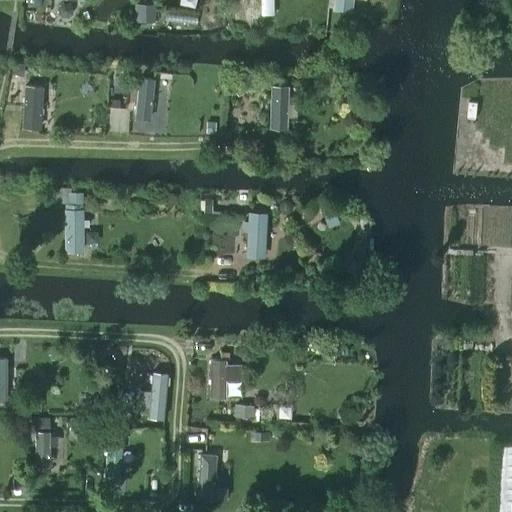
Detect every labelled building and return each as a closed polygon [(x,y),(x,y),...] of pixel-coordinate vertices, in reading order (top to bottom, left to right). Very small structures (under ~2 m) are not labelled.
[(272,0),(260,0),(260,16),(273,16),(272,0)] [(336,0),(335,8),(349,10),(350,0),(336,0)] [(134,3),(133,21),(155,21),(155,3),(134,3)] [(59,11),(59,14),(59,16),(61,19),(63,20),(66,21),(68,20),(71,19),(72,16),(73,14),(72,11),(71,9),(68,7),(66,7),(63,7),(61,9),(59,11)] [(242,10),(234,10),(234,20),(242,20),(242,10)] [(46,19),(45,23),(46,26),(50,28),(53,26),(55,23),(53,19),(50,18),(46,19)] [(140,77),(135,117),(150,118),(155,79),(140,77)] [(244,80),(234,86),(238,93),(248,87),(244,80)] [(271,85),(270,125),(288,126),(289,86),(271,85)] [(42,87),(23,86),(21,129),(40,131),(42,87)] [(207,121),(207,131),(215,132),(215,122),(207,121)] [(82,191),(69,191),(69,202),(82,202),(82,191)] [(334,205),(323,209),(329,226),(340,222),(334,205)] [(82,210),(65,210),(65,250),(83,250),(83,225),(89,224),(89,218),(83,218),(83,210),(82,210)] [(249,211),(247,255),(265,256),(267,212),(249,211)] [(97,230),(86,230),(86,242),(97,242),(97,230)] [(225,360),(210,360),(210,396),(225,396),(225,360)] [(149,406),(148,416),(164,417),(168,374),(152,372),(150,389),(149,406)] [(139,388),(138,404),(149,406),(150,389),(139,388)] [(235,403),(235,416),(255,417),(256,405),(235,403)] [(120,406),(115,412),(125,419),(130,413),(120,406)] [(49,430),(35,430),(35,464),(49,464),(49,432),(49,430)] [(270,431),(252,431),(252,440),(269,440),(270,431)] [(511,511),(511,445),(501,445),(496,511),(511,511)] [(119,489),(121,448),(105,447),(103,488),(119,489)] [(200,454),(197,498),(213,499),(216,455),(200,454)]
